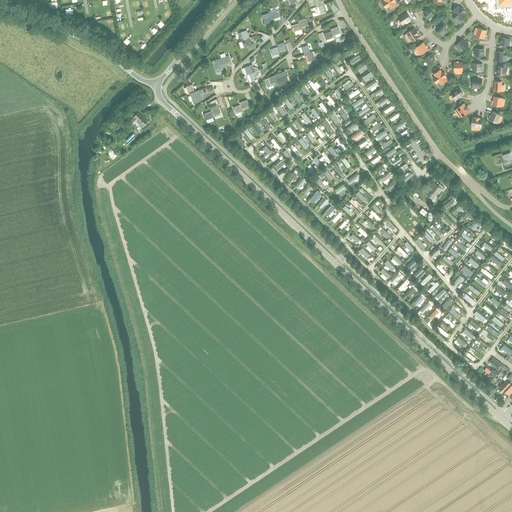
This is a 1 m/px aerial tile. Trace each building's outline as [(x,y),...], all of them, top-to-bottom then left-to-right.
[(396,5),(394,2),(396,1),(394,0),(384,0),(385,1),(382,3),(386,8),(388,6),(390,9),(392,11),(395,9),(393,7),(396,5)] [(403,3),(405,11),(408,10),(408,11),(411,11),(409,1),(403,3)] [(324,4),(316,7),(318,14),(327,11),(326,11),(324,4)] [(462,19),(466,16),(464,13),(465,12),(461,7),(460,8),(458,6),(452,11),(454,13),(452,15),(456,20),(458,18),(461,20),(462,22),(464,20),(462,19)] [(433,14),(428,8),(423,13),(428,18),(431,15),(432,16),(434,15),(433,14)] [(269,14),(268,13),(261,16),(264,24),(271,21),(270,19),(271,19),(269,14)] [(382,16),(385,23),(390,21),(388,18),(392,16),(390,13),(382,16)] [(410,19),(407,13),(399,18),(403,24),(405,22),(406,23),(410,21),(409,19),(410,19)] [(306,18),(298,21),(299,23),(300,27),(308,24),(306,18)] [(297,21),(298,23),(291,25),(293,31),(300,29),(300,27),(298,21),(297,21)] [(447,28),(442,23),(435,29),(440,34),(443,31),(445,32),(446,31),(445,30),(447,28)] [(393,35),(400,30),(397,26),(390,31),(393,35)] [(338,27),(330,29),(331,31),(332,35),(333,38),(341,35),(340,32),(338,27)] [(418,34),(416,30),(415,31),(413,28),(406,33),(406,34),(404,35),(406,37),(408,36),(411,41),(419,36),(418,34)] [(483,38),(486,31),(478,28),(476,28),(475,30),(477,30),(475,35),(483,38)] [(246,30),(238,33),(241,40),(242,39),(248,37),(246,30)] [(331,31),(324,34),(326,40),(326,41),(334,39),(333,38),(332,35),(331,31)] [(242,39),(241,40),(243,47),(247,46),(249,50),(255,48),(254,43),(250,44),(248,37),(242,39)] [(468,46),(462,39),(457,44),(460,47),(458,49),(459,50),(461,48),(463,51),(468,46)] [(284,43),(277,45),(277,47),(279,51),(286,48),(284,43)] [(420,54),(428,49),(423,43),(416,48),(414,50),(415,52),(417,50),(420,54)] [(278,51),(276,45),(277,47),(269,50),(271,55),(279,53),(278,51)] [(308,45),(302,47),(305,54),(306,54),(310,52),(308,45)] [(355,50),(353,46),(343,53),(345,56),(355,50)] [(310,52),(306,54),(309,61),(315,59),(312,52),(310,52)] [(506,57),(506,55),(503,55),(503,52),(497,52),(497,61),(503,61),(503,57),(506,57)] [(434,60),(431,54),(425,58),(424,59),(425,61),(426,60),(429,64),(434,60)] [(218,59),(219,61),(222,67),(232,64),(229,55),(218,59)] [(360,58),(359,55),(350,60),(351,63),(360,58)] [(212,64),(215,72),(222,70),(222,67),(219,61),(212,64)] [(341,70),(336,62),(332,64),(338,73),(341,70)] [(368,65),(366,62),(357,68),(359,71),(368,65)] [(462,71),(462,62),(454,62),(454,71),(460,71),(460,73),(462,73),(462,71)] [(244,68),(242,68),(244,75),(246,75),(248,74),(254,72),(258,70),(257,68),(256,68),(255,67),(253,68),(252,65),(251,65),(244,67),(244,68)] [(333,76),(326,67),(323,69),(330,78),(333,76)] [(248,74),(246,75),(248,82),(251,81),(256,79),(257,79),(256,76),(258,75),(258,74),(259,73),(258,70),(254,72),(248,74)] [(447,80),(445,77),(446,76),(443,72),(442,72),(440,70),(434,74),(435,76),(433,78),(436,83),(439,81),(441,84),(442,86),(444,85),(443,83),(447,80)] [(279,73),(274,75),(275,78),(277,83),(285,81),(288,80),(286,75),(285,71),(279,73)] [(374,74),(371,71),(362,77),(364,80),(374,74)] [(326,83),(319,74),(316,76),(323,85),(326,83)] [(267,78),(264,79),(266,86),(274,83),(274,84),(274,85),(276,86),(278,86),(277,83),(275,78),(274,75),(267,78)] [(481,85),(482,79),(473,79),(472,84),(477,85),(477,88),(478,88),(478,85),(481,85)] [(377,83),(375,80),(365,86),(368,90),(377,83)] [(311,81),(309,83),(314,90),(319,85),(316,81),(313,84),(311,81)] [(353,84),(351,81),(343,87),(345,90),(353,84)] [(501,85),(501,82),(495,81),(494,90),(500,91),(501,86),(504,87),(504,85),(501,85)] [(193,92),(191,85),(185,87),(187,94),(190,93),(193,92)] [(308,93),(302,85),(299,88),(305,96),(308,93)] [(385,90),(383,87),(374,93),(376,96),(385,90)] [(342,97),(336,88),(334,90),(340,99),(342,97)] [(463,94),(459,88),(458,89),(457,88),(453,90),(454,92),(451,94),(455,99),(463,94)] [(360,92),(358,89),(348,95),(350,98),(360,92)] [(193,92),(190,93),(193,103),(201,100),(199,94),(198,91),(197,90),(193,92)] [(301,100),(294,91),(291,94),(298,102),(301,100)] [(334,103),(328,95),(326,97),(332,104),(334,103)] [(390,98),(388,95),(378,102),(380,105),(390,98)] [(364,101),(361,97),(352,104),(354,107),(364,101)] [(501,106),(502,101),(504,101),(504,99),(502,99),(502,98),(494,97),(492,105),(501,106)] [(292,106),(286,98),(283,100),(289,108),(292,106)] [(239,103),(241,108),(248,106),(246,100),(239,103)] [(326,109),(321,102),(318,104),(324,111),(326,109)] [(239,105),(233,107),(235,113),(236,115),(241,113),(240,111),(242,110),(241,108),(239,103),(238,103),(239,105)] [(286,113),(279,103),(275,106),(282,116),(286,113)] [(468,109),(466,105),(465,106),(464,103),(456,108),(456,109),(454,110),(456,112),(458,111),(461,116),(469,111),(468,110),(468,109)] [(216,104),(209,107),(210,111),(212,115),(212,117),(219,115),(219,112),(216,104)] [(280,116),(273,105),(270,107),(276,118),(280,116)] [(369,109),(367,105),(357,112),(360,115),(369,109)] [(394,108),(392,105),(383,110),(385,113),(394,108)] [(319,115),(313,107),(310,110),(316,117),(319,115)] [(348,117),(341,108),(338,111),(344,119),(348,117)] [(212,115),(210,111),(203,114),(205,119),(212,117),(212,115)] [(500,116),(501,115),(492,111),(489,119),(497,123),(499,118),(501,118),(502,117),(500,116)] [(311,121),(304,112),(300,115),(307,124),(311,121)] [(142,126),(146,122),(137,113),(130,120),(134,124),(137,121),(142,126)] [(274,121),(276,119),(271,113),(268,115),(274,121)] [(339,121),(332,113),(329,116),(335,124),(339,121)] [(375,117),(373,114),(363,121),(365,124),(375,117)] [(481,128),(482,119),(479,118),(475,117),(473,117),(471,126),(477,127),(477,129),(480,130),(480,127),(481,128)] [(270,126),(263,118),(261,120),(267,129),(270,126)] [(303,127),(296,119),(292,122),(299,130),(303,127)] [(332,128),(325,119),(321,122),(328,131),(332,128)] [(406,123),(404,119),(395,125),(398,128),(406,123)] [(261,131),(254,122),(251,125),(258,134),(261,131)] [(359,125),(356,122),(348,128),(350,131),(359,125)] [(381,125),(379,122),(370,128),(372,131),(381,125)] [(294,133),(289,126),(286,128),(292,135),(294,133)] [(253,137),(246,128),(243,131),(250,139),(253,137)] [(324,136),(318,128),(315,130),(321,138),(324,136)] [(387,133),(385,130),(376,136),(378,139),(387,133)] [(362,135),(360,131),(351,137),(353,141),(362,135)] [(286,140),(280,132),(277,134),(284,142),(286,140)] [(315,140),(309,132),(306,134),(312,143),(315,140)] [(244,143),(238,135),(234,137),(241,146),(244,143)] [(344,146),(338,137),(334,139),(341,148),(344,146)] [(278,146),(272,138),(270,140),(276,148),(278,146)] [(308,147),(301,138),(298,140),(304,149),(308,147)] [(392,142),(390,138),(382,145),(384,148),(392,142)] [(265,145),(262,148),(266,152),(263,154),(265,158),(271,153),(265,145)] [(301,155),(294,146),(291,148),(298,157),(301,155)] [(337,155),(331,146),(327,148),(334,157),(337,155)] [(375,150),(373,147),(365,153),(367,156),(375,150)] [(396,151),(394,148),(385,154),(388,157),(396,151)] [(292,159),(285,150),(282,152),(289,161),(292,159)] [(270,159),(278,154),(276,151),(268,156),(270,159)] [(329,160),(323,151),(321,153),(327,162),(329,160)] [(504,162),(503,162),(504,164),(511,161),(511,160),(510,153),(502,156),(504,162)] [(495,165),(503,162),(504,162),(502,156),(501,154),(493,156),(495,165)] [(323,166),(315,156),(312,159),(319,168),(323,166)] [(350,165),(343,157),(340,159),(347,168),(350,165)] [(401,160),(399,157),(391,162),(393,165),(401,160)] [(286,162),(283,159),(275,165),(277,169),(286,162)] [(387,167),(385,163),(377,169),(379,172),(387,167)] [(408,167),(405,163),(398,169),(400,172),(408,167)] [(342,173),(336,165),(333,167),(339,175),(342,173)] [(333,178),(326,170),(323,172),(330,180),(333,178)] [(296,174),(293,172),(286,180),(289,182),(296,174)] [(413,175),(410,172),(402,179),(405,182),(413,175)] [(390,176),(388,173),(380,179),(383,182),(390,176)] [(357,178),(354,175),(347,181),(349,184),(357,178)] [(305,180),(302,177),(295,185),(298,188),(305,180)] [(326,187),(319,178),(316,180),(323,189),(326,187)] [(365,180),(360,185),(371,196),(376,190),(365,180)] [(397,184),(394,180),(386,187),(389,190),(397,184)] [(443,190),(445,188),(439,183),(437,186),(434,183),(425,194),(432,199),(441,189),(443,190)] [(312,187),(309,184),(302,192),(305,195),(312,187)] [(345,188),(343,184),(334,190),(337,194),(345,188)] [(321,193),(317,190),(310,199),(313,202),(321,193)] [(366,198),(358,191),(355,194),(363,201),(366,198)] [(328,200),(325,198),(318,206),(321,208),(328,200)] [(455,201),(452,198),(444,206),(446,208),(455,201)] [(358,205),(351,199),(349,201),(356,207),(358,205)] [(335,207),(332,204),(324,212),(327,216),(335,207)] [(382,211),(374,204),(371,206),(379,214),(382,211)] [(353,213),(345,205),(342,208),(351,216),(353,213)] [(462,208),(460,205),(452,212),(454,215),(462,208)] [(421,208),(418,212),(423,215),(425,217),(427,215),(425,214),(426,212),(421,208)] [(379,217),(371,210),(369,212),(377,219),(379,217)] [(474,217),(468,211),(462,217),(464,220),(467,217),(469,218),(470,218),(471,219),(474,217)] [(341,216),(338,213),(331,220),(334,223),(341,216)] [(452,223),(445,216),(442,218),(450,226),(452,223)] [(374,227),(367,219),(364,222),(371,230),(374,227)] [(395,228),(387,219),(384,222),(392,230),(395,228)] [(479,222),(476,219),(470,227),(473,229),(479,222)] [(441,234),(434,226),(431,228),(439,236),(441,234)] [(368,234),(360,227),(357,230),(365,237),(368,234)] [(389,235),(382,228),(379,230),(387,238),(389,235)] [(433,239),(426,231),(422,234),(430,242),(433,239)] [(472,239),(463,232),(461,235),(469,242),(472,239)] [(500,238),(492,232),(489,234),(497,241),(500,238)] [(359,240),(352,234),(350,237),(357,243),(359,240)] [(382,242),(375,236),(373,238),(379,245),(382,242)] [(425,246),(418,238),(415,241),(422,249),(425,246)] [(452,242),(449,239),(442,248),(445,251),(452,242)] [(375,248),(368,241),(366,244),(373,251),(375,248)] [(414,250),(407,241),(404,244),(411,252),(414,250)] [(467,248),(458,241),(456,244),(464,251),(467,248)] [(492,248),(485,242),(482,245),(490,251),(492,248)] [(397,245),(393,250),(402,259),(407,254),(397,245)] [(369,255),(362,248),(359,251),(366,258),(369,255)] [(459,254),(451,248),(448,251),(456,257),(459,254)] [(437,249),(430,255),(432,258),(440,251),(437,249)] [(486,257),(477,250),(475,253),(483,260),(486,257)] [(504,258),(496,251),(493,254),(502,261),(504,258)] [(402,262),(394,255),(392,258),(399,265),(402,262)] [(453,262),(444,256),(442,259),(450,265),(453,262)] [(500,262),(492,256),(490,259),(498,265),(500,262)] [(479,265),(470,258),(468,261),(476,268),(479,265)] [(395,268),(387,260),(384,263),(392,271),(395,268)] [(416,263),(413,260),(404,268),(408,271),(416,263)] [(473,273),(464,266),(461,269),(470,276),(473,273)] [(424,270),(421,267),(413,275),(415,278),(424,270)] [(390,276),(382,268),(380,271),(387,279),(390,276)] [(493,276),(484,269),(482,272),(491,279),(493,276)] [(400,275),(397,273),(390,280),(393,283),(400,275)] [(432,277),(429,273),(421,281),(424,284),(432,277)] [(463,278),(460,275),(452,284),(456,287),(463,278)] [(486,284),(478,278),(476,281),(484,288),(486,284)] [(511,287),(511,285),(504,280),(501,283),(510,290),(511,287)] [(408,283),(405,281),(398,288),(401,290),(408,283)] [(439,284),(436,281),(429,289),(432,292),(439,284)] [(480,293),(471,285),(469,288),(478,296),(480,293)] [(415,290),(413,288),(407,295),(409,297),(415,290)] [(505,294),(497,288),(495,291),(503,297),(505,294)] [(446,292),(443,289),(436,296),(439,299),(446,292)] [(474,301),(465,293),(462,297),(471,304),(474,301)] [(424,298),(420,295),(413,303),(416,306),(424,298)] [(453,300),(450,297),(442,306),(445,309),(453,300)] [(500,303),(492,297),(490,300),(497,306),(500,303)] [(430,305),(428,302),(420,310),(423,313),(430,305)] [(492,311),(484,305),(483,308),(490,313),(492,311)] [(460,316),(452,308),(449,311),(458,319),(460,316)] [(509,314),(501,308),(499,311),(506,317),(509,314)] [(438,312),(435,309),(428,317),(431,320),(438,312)] [(485,318),(476,311),(474,314),(483,322),(485,318)] [(503,323),(494,316),(492,320),(501,327),(503,323)] [(455,325),(447,318),(444,321),(453,328),(455,325)] [(479,327),(470,320),(468,323),(476,330),(479,327)] [(499,334),(489,326),(486,329),(496,337),(499,334)] [(448,334),(439,327),(437,330),(446,337),(448,334)] [(474,337),(465,329),(462,332),(471,339),(474,337)] [(490,340),(481,334),(478,337),(487,344),(490,340)] [(466,344),(458,337),(455,340),(463,347),(466,344)] [(483,350),(475,344),(472,347),(481,353),(483,350)] [(509,355),(511,351),(504,345),(501,349),(509,355)] [(475,358),(468,353),(466,356),(473,361),(475,358)] [(502,366),(492,359),(489,362),(499,370),(502,366)] [(495,374),(486,368),(484,371),(492,377),(495,374)] [(511,375),(510,374),(507,378),(508,379),(500,387),(504,391),(507,393),(508,392),(510,394),(511,391),(511,375)]
